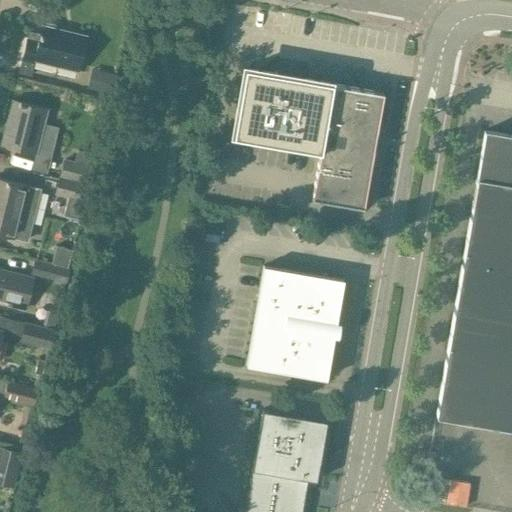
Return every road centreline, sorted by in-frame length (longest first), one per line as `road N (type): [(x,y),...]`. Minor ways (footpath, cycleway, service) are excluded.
road 1 (tertiary): [(437,26),(386,269)]
road 2 (tertiary): [(411,274),(440,93),(457,39)]
road 3 (tertiary): [(390,411),(411,274)]
road 4 (tertiary): [(386,269),(363,404)]
